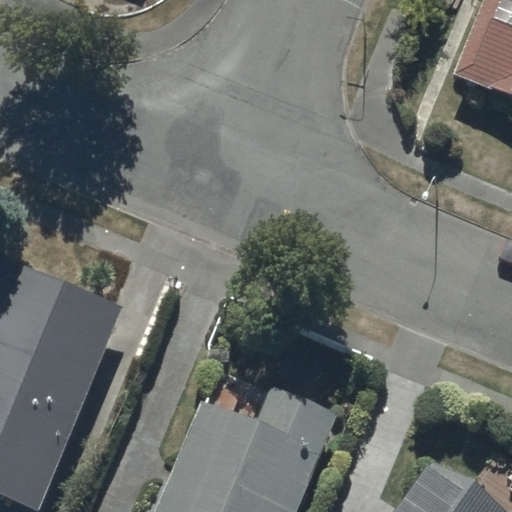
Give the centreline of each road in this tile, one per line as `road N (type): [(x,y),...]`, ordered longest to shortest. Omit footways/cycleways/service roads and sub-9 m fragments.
road 1 (residential): [(225,184),(511,305)]
road 2 (residential): [(0,91),(225,184)]
road 3 (residential): [(225,184),(300,0)]
